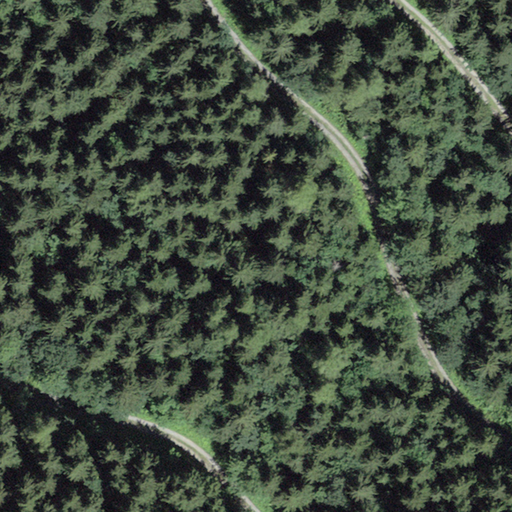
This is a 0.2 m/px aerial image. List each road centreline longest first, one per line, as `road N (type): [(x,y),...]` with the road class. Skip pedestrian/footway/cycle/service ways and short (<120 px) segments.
road 1 (track): [(202,0),(217,26),(362,165),(434,366),(456,405),(511,447)]
road 2 (track): [(255,511),(190,440),(40,396),(0,375)]
road 3 (track): [(511,125),(457,57),(394,0)]
